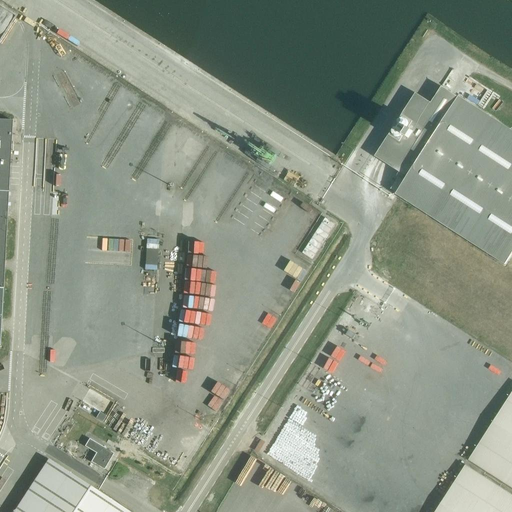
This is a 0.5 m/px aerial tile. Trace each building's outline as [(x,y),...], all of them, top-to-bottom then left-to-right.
[(11,22),(0,41),(0,43),(7,47),(18,26),(11,22)] [(396,195),(505,265),(511,254),(511,130),(459,97),(458,98),(442,87),(431,103),(416,93),(375,157),(407,177),(396,195)] [(0,338),(12,120),(0,119),(0,338)] [(62,173),(62,184),(72,184),(73,173),(62,173)] [(61,198),(81,200),(82,187),(62,186),(61,198)] [(317,214),(319,210),(309,205),(307,209),(317,214)] [(305,252),(316,259),(338,223),(327,217),(305,252)] [(159,271),(161,238),(149,237),(147,270),(159,271)] [(283,284),(276,296),(290,304),(310,268),(297,261),(291,272),(290,272),(283,284)] [(281,301),(276,312),(282,315),(287,304),(281,301)] [(265,306),(258,317),(276,328),(283,316),(265,306)] [(449,332),(452,327),(441,321),(438,327),(449,332)] [(346,386),(353,375),(342,368),(349,356),(327,341),(306,374),(314,379),(320,370),(346,386)] [(243,345),(241,350),(252,353),(253,348),(243,345)] [(234,385),(240,376),(236,373),(230,382),(234,385)] [(353,388),(358,380),(353,376),(348,384),(353,388)] [(228,398),(233,387),(220,381),(214,392),(228,398)] [(318,384),(313,395),(324,400),(329,388),(318,384)] [(291,397),(302,403),(308,392),(297,386),(291,397)] [(511,392),(504,406),(469,460),(511,488),(511,392)] [(308,394),(303,404),(321,413),(326,403),(308,394)] [(98,416),(106,419),(109,414),(101,410),(98,416)] [(277,437),(271,448),(279,453),(286,443),(277,437)] [(91,462),(104,470),(114,453),(89,439),(84,446),(96,453),(91,462)] [(303,480),(313,487),(331,459),(322,453),(303,480)] [(444,467),(451,457),(446,454),(439,463),(444,467)] [(129,511),(48,459),(13,511),(129,511)] [(511,511),(511,495),(465,465),(435,511),(511,511)]
